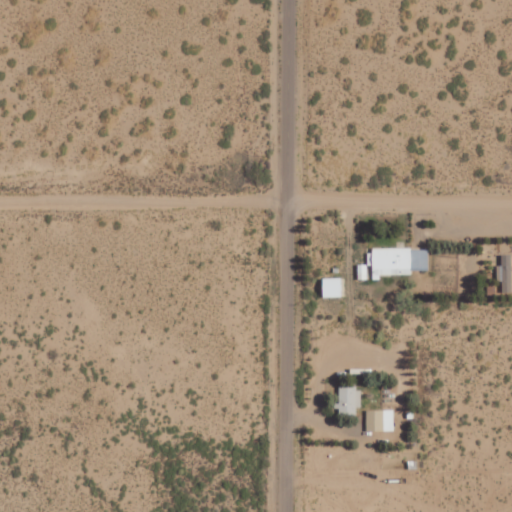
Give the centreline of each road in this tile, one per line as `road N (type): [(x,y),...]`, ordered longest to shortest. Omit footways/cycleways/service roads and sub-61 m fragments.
road 1 (residential): [(278,511),(288,0)]
road 2 (residential): [(511,199),(0,204)]
